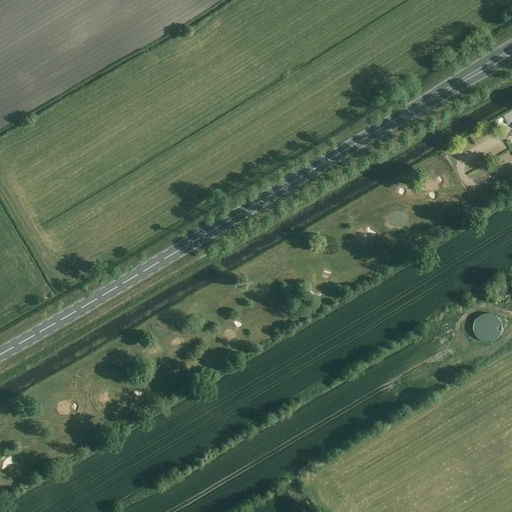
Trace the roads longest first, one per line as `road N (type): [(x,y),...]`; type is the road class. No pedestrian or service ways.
road 1 (primary): [(0,353),(392,122)]
road 2 (primary): [(511,45),(392,122)]
road 3 (primary): [(392,122),(511,57)]
